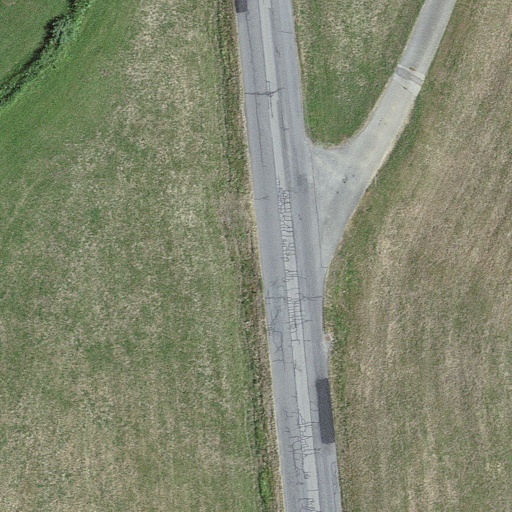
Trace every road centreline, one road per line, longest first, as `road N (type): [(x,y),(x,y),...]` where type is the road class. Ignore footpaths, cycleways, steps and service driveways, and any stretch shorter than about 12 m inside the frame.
road 1 (tertiary): [(313,511),(263,0)]
road 2 (track): [(285,215),(323,200),(366,154),(440,0)]
